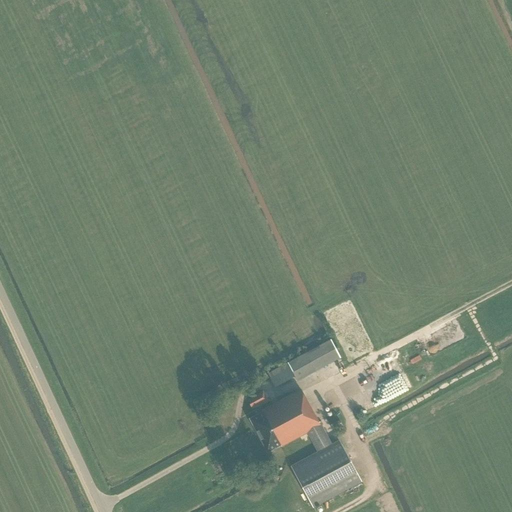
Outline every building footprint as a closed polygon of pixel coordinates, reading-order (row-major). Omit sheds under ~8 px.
[(340,358),(330,340),(287,363),(297,381),(340,358)] [(411,367),(420,384),(431,378),(422,362),(411,367)] [(275,388),(294,378),(288,365),(268,375),(275,388)] [(368,412),(404,394),(395,375),(359,392),(368,412)] [(316,451),(289,465),(309,505),(358,479),(338,440),(330,445),(326,438),(316,419),(299,386),(260,407),(260,408),(247,416),(266,449),(279,442),(278,441),(304,427),(316,451)] [(252,409),(267,401),(263,392),(248,400),(252,409)] [(342,425),(339,421),(333,424),(336,429),(342,425)]
